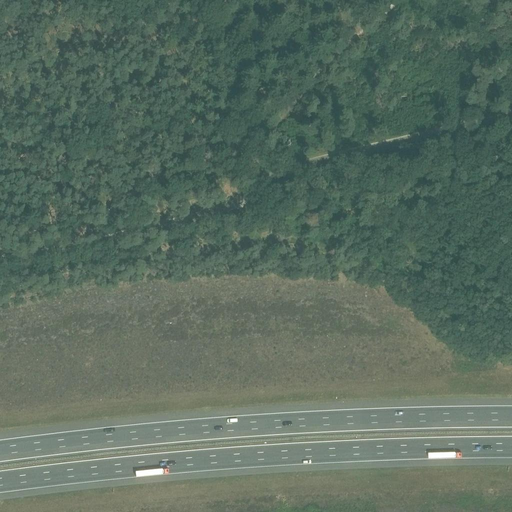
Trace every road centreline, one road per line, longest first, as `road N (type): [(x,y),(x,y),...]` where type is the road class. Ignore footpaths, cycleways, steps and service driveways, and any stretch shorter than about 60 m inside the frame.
road 1 (unclassified): [(0,259),(205,214),(279,172),(511,115)]
road 2 (motorway): [(511,416),(287,422),(0,451)]
road 3 (motorway): [(0,482),(167,463),(511,447)]
road 4 (track): [(249,154),(220,0)]
